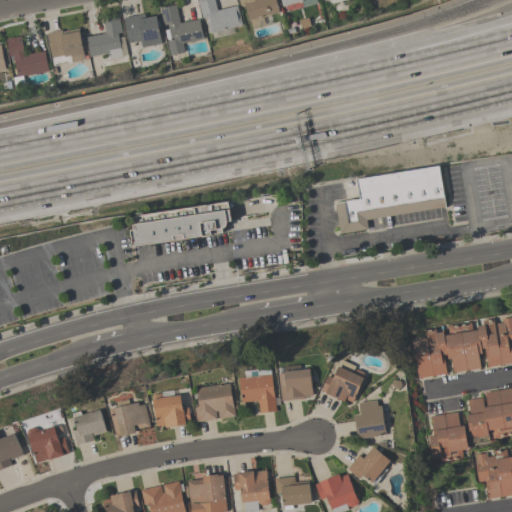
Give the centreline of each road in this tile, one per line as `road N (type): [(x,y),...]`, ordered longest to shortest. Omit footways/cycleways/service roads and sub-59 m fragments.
road 1 (motorway): [(511,38),(361,78),(0,149)]
road 2 (motorway): [(494,0),(329,50),(0,125)]
road 3 (motorway): [(141,175),(511,86)]
road 4 (residential): [(0,506),(128,462),(316,436)]
road 5 (primary): [(332,279),(131,313)]
road 6 (primary): [(511,251),(332,279)]
road 7 (primary): [(334,302),(511,275)]
road 8 (motorway): [(511,20),(361,78)]
road 9 (motorway): [(0,202),(141,175)]
road 10 (primary): [(131,313),(0,351)]
